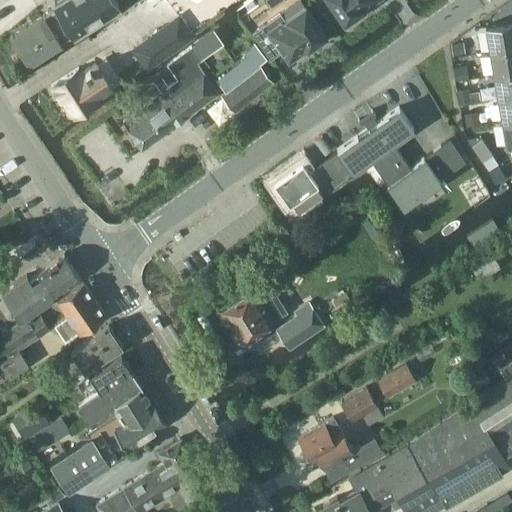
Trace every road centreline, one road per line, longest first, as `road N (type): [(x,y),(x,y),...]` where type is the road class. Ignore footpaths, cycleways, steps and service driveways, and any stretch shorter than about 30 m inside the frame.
road 1 (residential): [(100,265),(475,0)]
road 2 (tertiary): [(253,511),(100,265)]
road 3 (tertiary): [(100,265),(0,113)]
road 4 (unknown): [(38,82),(144,0)]
